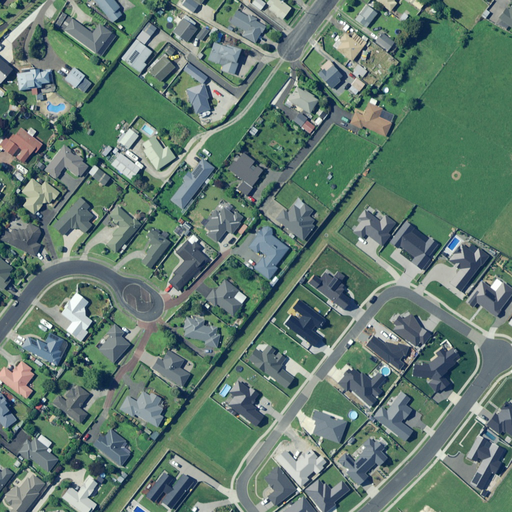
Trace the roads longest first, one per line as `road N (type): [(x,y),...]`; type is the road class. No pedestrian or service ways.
road 1 (residential): [(256,511),(244,492),(249,470),(388,293),(407,291),(501,353)]
road 2 (residential): [(369,511),(432,448),(501,353)]
road 3 (residential): [(280,181),(332,111),(290,49)]
road 4 (residential): [(117,281),(83,267),(53,271),(0,331)]
